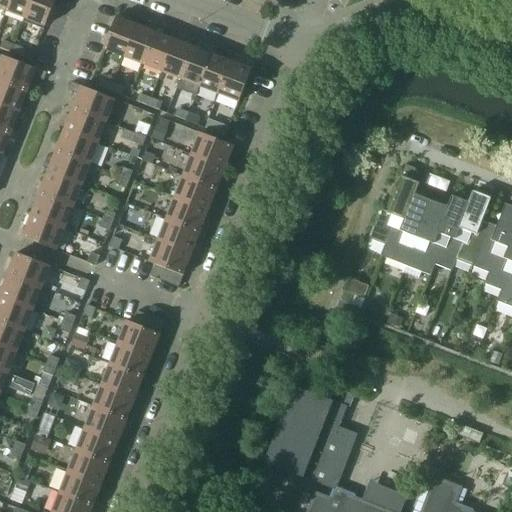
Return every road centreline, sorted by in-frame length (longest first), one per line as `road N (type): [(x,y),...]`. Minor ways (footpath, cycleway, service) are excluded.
road 1 (residential): [(202,315),(303,44)]
road 2 (unclassified): [(511,42),(434,11),(398,9),(303,44)]
road 3 (residential): [(126,511),(202,315)]
road 4 (unclassified): [(303,44),(189,0)]
